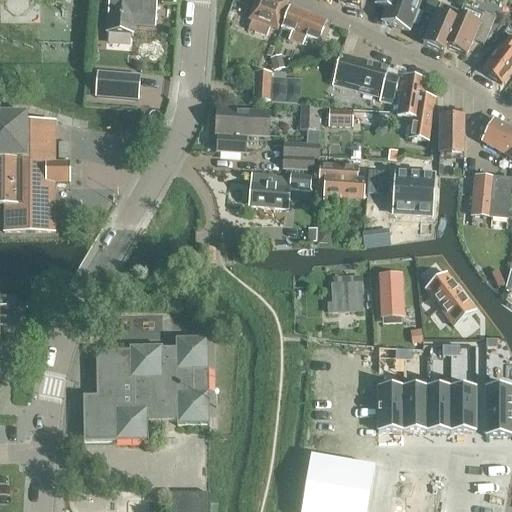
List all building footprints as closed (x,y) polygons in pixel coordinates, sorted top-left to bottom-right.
[(109,0),(106,34),(132,36),(133,26),(155,28),(157,0),(109,0)] [(256,0),(249,21),(277,32),(288,3),(278,0),(256,0)] [(338,0),(337,4),(361,9),(363,0),(338,0)] [(382,23),(409,33),(421,0),(377,0),(375,6),(387,10),(382,23)] [(435,18),(423,46),(444,55),(446,50),(445,49),(460,15),(440,6),(436,3),(428,0),(427,0),(423,14),(435,18)] [(460,15),(445,49),(446,50),(466,58),(473,42),(483,47),(495,18),(484,14),(483,17),(462,8),(460,15)] [(318,44),(326,23),(289,9),(281,30),(292,34),(289,42),(303,47),(306,39),(318,44)] [(5,63),(53,62),(53,33),(5,34),(5,63)] [(54,34),(54,59),(62,59),(62,34),(54,34)] [(483,72),(494,81),(501,87),(511,72),(511,55),(511,53),(511,40),(509,39),(483,72)] [(382,95),(387,76),(388,70),(340,57),(334,82),(382,95)] [(282,70),(278,58),(270,60),(274,73),(282,70)] [(95,99),(138,102),(140,78),(97,75),(95,99)] [(253,103),(269,104),(271,76),(255,75),(253,103)] [(387,76),(382,95),(379,103),(392,107),(399,79),(387,76)] [(397,119),(412,121),(409,140),(428,144),(435,102),(422,100),(425,83),(403,80),(397,119)] [(303,109),(302,123),(320,124),(321,110),(303,109)] [(217,112),(216,139),(218,139),(217,154),(245,156),(246,138),(268,139),(269,115),(217,112)] [(328,129),(353,130),(353,113),(329,113),(328,129)] [(4,234),(54,234),(55,184),(69,184),(70,165),(55,164),(55,124),(27,124),(27,116),(0,115),(0,206),(4,207),(4,234)] [(440,121),(439,157),(463,157),(464,121),(440,121)] [(482,145),(511,161),(511,131),(494,122),(482,145)] [(285,146),(284,159),(283,171),(312,173),(313,161),(318,161),(319,148),(285,146)] [(357,181),(358,169),(320,166),(319,187),(324,188),(323,209),(340,210),(340,200),(363,202),(365,181),(357,181)] [(249,209),(287,212),(289,191),(310,193),(311,179),(291,178),(290,180),(253,177),(252,186),(251,186),(249,209)] [(472,216),(471,218),(508,221),(511,181),(495,180),(475,178),(472,216)] [(392,187),(390,213),(409,214),(409,221),(423,222),(426,190),(415,189),(415,186),(404,185),(404,188),(392,187)] [(202,251),(202,252),(202,263),(202,264),(216,264),(216,263),(215,263),(215,252),(216,252),(202,251)] [(378,276),(380,320),(404,319),(402,275),(378,276)] [(446,276),(425,292),(439,311),(454,330),(475,314),(460,295),(446,276)] [(326,305),(327,316),(362,314),(360,282),(332,284),(333,305),(326,305)] [(0,308),(15,309),(15,300),(0,299),(0,308)] [(0,328),(15,329),(15,320),(0,319),(0,328)] [(420,332),(411,333),(411,344),(420,343),(420,332)] [(209,427),(208,340),(175,341),(175,350),(162,350),(162,349),(129,349),(129,353),(96,353),(96,398),(83,398),(83,445),(148,444),(147,423),(176,423),(177,428),(209,427)] [(496,342),(486,343),(486,351),(496,350),(496,342)] [(442,348),(442,359),(450,359),(450,349),(442,348)] [(450,349),(450,359),(458,359),(458,348),(450,349)] [(395,353),(395,363),(403,363),(403,353),(395,353)] [(403,353),(403,363),(411,363),(412,353),(403,353)] [(403,391),(378,391),(378,435),(403,435),(403,391)] [(426,391),(403,391),(403,435),(426,435),(426,391)] [(450,391),(426,391),(426,435),(450,435),(450,391)] [(475,391),(450,391),(450,435),(475,435),(475,391)] [(485,391),(485,439),(511,439),(511,391),(485,391)] [(312,460),(302,511),(367,511),(375,470),(312,460)] [(208,511),(209,495),(168,495),(167,511),(208,511)]
